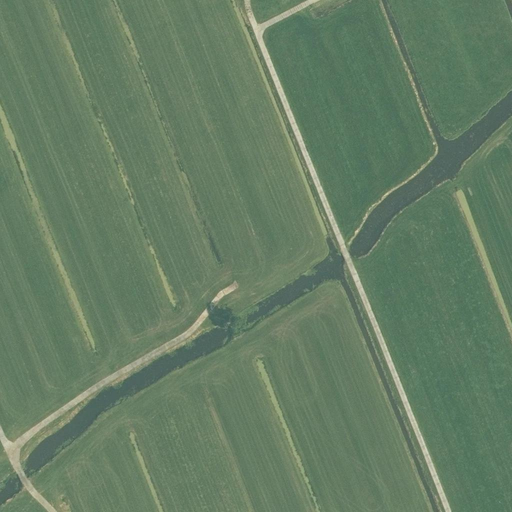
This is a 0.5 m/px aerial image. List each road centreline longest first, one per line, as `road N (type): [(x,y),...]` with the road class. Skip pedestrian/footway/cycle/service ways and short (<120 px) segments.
road 1 (track): [(448,511),(247,0)]
road 2 (track): [(15,465),(11,453),(31,433),(187,334),(233,288)]
